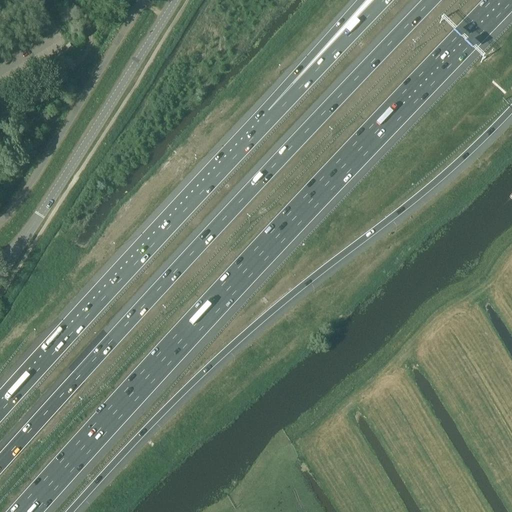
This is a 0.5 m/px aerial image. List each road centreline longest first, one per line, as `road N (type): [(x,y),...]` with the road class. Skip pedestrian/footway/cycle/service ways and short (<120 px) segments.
road 1 (motorway): [(24,511),(502,0)]
road 2 (motorway): [(432,0),(0,464)]
road 3 (motorway): [(71,511),(227,349),(450,169),(511,108)]
road 4 (motorway): [(272,116),(0,412)]
road 5 (unknown): [(0,295),(188,0)]
road 6 (unclassified): [(175,0),(16,248)]
road 7 (motorway): [(383,0),(272,116)]
road 8 (motorway): [(364,0),(272,116)]
